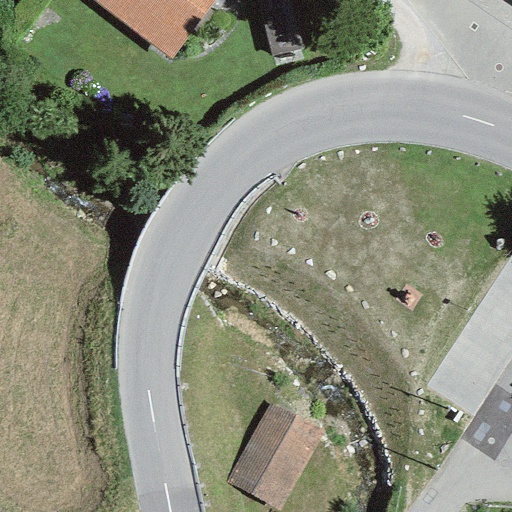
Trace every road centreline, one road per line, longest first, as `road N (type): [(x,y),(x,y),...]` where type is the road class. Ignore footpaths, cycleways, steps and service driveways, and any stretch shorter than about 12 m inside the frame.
road 1 (tertiary): [(511,139),(440,114),(344,110),(300,121),(219,180),(164,250),(149,289),(166,511)]
road 2 (unknown): [(440,114),(409,42),(374,0)]
